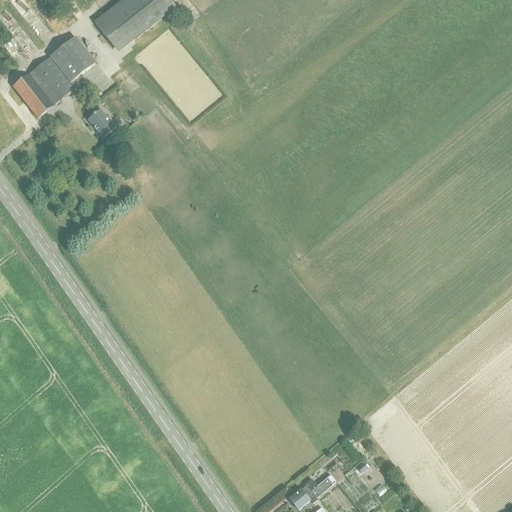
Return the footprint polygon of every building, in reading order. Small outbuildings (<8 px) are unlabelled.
[(125,0),(95,24),(114,49),(118,54),(176,8),(169,0),(125,0)] [(29,21),(37,19),(35,11),(27,13),(29,21)] [(76,39),(13,88),(38,120),(84,83),(79,77),(96,65),(76,39)] [(96,85),(106,74),(101,70),(91,81),(96,85)] [(103,140),(116,130),(101,111),(88,122),(103,140)] [(363,472),(372,467),(368,460),(359,466),(363,472)] [(318,501),(317,500),(336,484),(330,477),(318,487),(312,480),(305,486),(306,487),(290,501),(299,511),(310,503),(312,505),(318,501)] [(368,492),(361,500),(367,505),(374,498),(368,492)]
